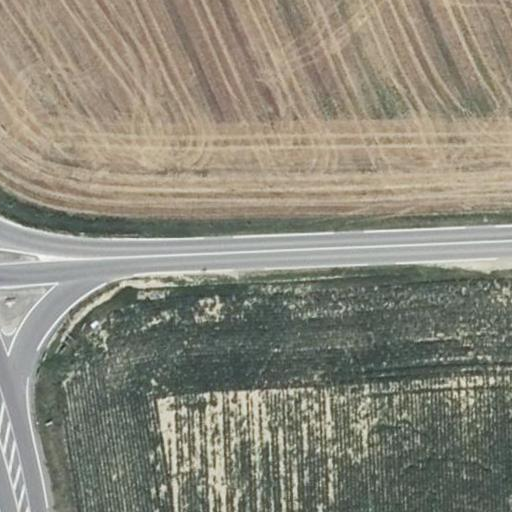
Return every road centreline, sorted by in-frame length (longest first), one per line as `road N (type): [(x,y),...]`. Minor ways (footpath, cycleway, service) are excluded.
road 1 (secondary): [(120,257),(511,241)]
road 2 (secondary): [(3,430),(36,330),(60,301),(120,257)]
road 3 (secondary): [(0,259),(120,257)]
